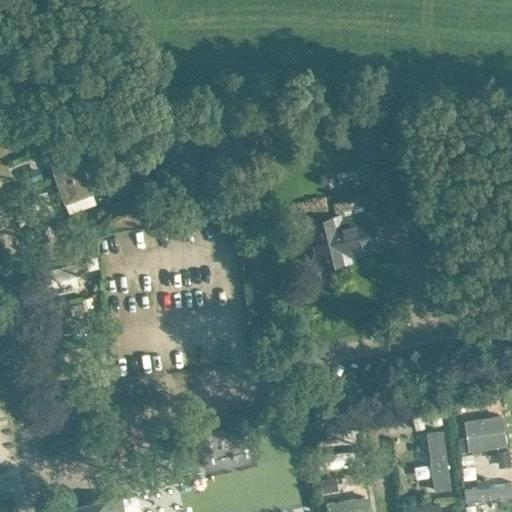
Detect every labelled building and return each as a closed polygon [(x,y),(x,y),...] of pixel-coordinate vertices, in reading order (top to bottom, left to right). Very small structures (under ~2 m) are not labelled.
[(96,120),(75,127),(79,139),(100,132),(96,120)] [(64,200),(93,189),(78,149),(49,159),(64,200)] [(105,153),(96,155),(102,184),(112,182),(105,153)] [(377,215),(413,205),(403,161),(368,171),(377,215)] [(358,247),(359,251),(378,246),(376,236),(377,235),(376,230),(375,230),(366,196),(334,204),(336,215),(334,215),(335,217),(307,223),(318,266),(348,259),(346,250),(358,247)] [(97,260),(111,259),(111,246),(96,247),(97,260)] [(70,279),(95,276),(92,254),(68,257),(70,279)] [(480,437),(511,436),(511,407),(479,409),(480,437)] [(438,422),(446,483),(467,480),(458,420),(438,422)] [(226,433),(213,439),(222,458),(235,451),(226,433)] [(429,468),(441,468),(441,455),(429,455),(429,468)] [(511,474),(479,476),(479,492),(511,491),(511,474)] [(366,506),(379,501),(374,486),(360,490),(366,506)] [(0,511),(16,511),(13,494),(0,497),(0,511)] [(140,511),(137,494),(121,497),(120,495),(62,507),(62,511),(140,511)] [(453,494),(415,495),(415,511),(419,511),(454,511),(453,494)]
